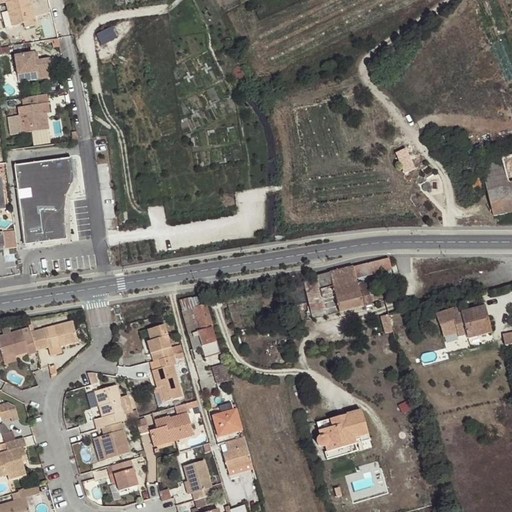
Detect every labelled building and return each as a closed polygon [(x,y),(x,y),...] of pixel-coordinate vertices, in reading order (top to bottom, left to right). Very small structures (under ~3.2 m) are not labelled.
[(35,25),(27,0),(14,0),(13,0),(0,0),(0,4),(5,3),(11,26),(23,23),(24,27),(35,25)] [(113,27),(97,33),(102,44),(118,38),(113,27)] [(33,63),(31,56),(12,59),(16,79),(34,75),(36,83),(52,80),(48,61),(37,63),(33,63)] [(49,106),(47,97),(28,100),(30,108),(18,110),(23,136),(49,132),(47,119),(44,119),(43,116),(42,108),(49,106)] [(440,138),(443,146),(453,143),(450,134),(440,138)] [(416,169),(408,154),(406,149),(396,154),(405,174),(416,169)] [(511,157),(502,160),(511,196),(511,157)] [(73,177),(71,160),(14,168),(26,248),(67,242),(65,228),(63,213),(66,198),(73,185),(73,177)] [(481,165),(494,216),(511,212),(511,196),(502,160),(481,165)] [(0,250),(17,248),(15,234),(7,234),(6,232),(0,232),(0,250)] [(320,290),(305,292),(312,320),(369,306),(363,283),(357,284),(356,278),(391,269),(389,259),(316,276),(320,290)] [(316,276),(302,280),(305,292),(320,290),(316,276)] [(205,359),(221,354),(206,304),(205,304),(202,294),(179,301),(182,311),(181,311),(193,351),(201,349),(205,359)] [(492,333),(485,307),(452,316),(449,310),(436,315),(442,334),(455,330),(458,337),(466,335),(467,339),(492,333)] [(34,331),(30,332),(31,334),(36,352),(47,349),(48,351),(61,347),(78,343),(73,322),(34,331)] [(151,355),(153,362),(154,362),(173,357),(165,326),(146,331),(150,342),(153,354),(151,355)] [(28,356),(37,354),(36,352),(31,334),(24,336),(22,331),(22,330),(0,336),(0,349),(2,359),(15,356),(15,357),(27,354),(28,356)] [(511,343),(511,333),(502,335),(504,345),(511,343)] [(63,354),(61,347),(48,351),(49,357),(63,354)] [(16,362),(15,357),(15,356),(2,359),(4,365),(16,362)] [(154,362),(153,362),(155,370),(152,372),(157,389),(160,388),(165,403),(182,398),(173,366),(176,365),(173,357),(154,362)] [(231,390),(223,364),(211,368),(218,394),(231,390)] [(121,423),(127,422),(117,386),(94,393),(98,407),(102,406),(105,417),(101,419),(104,428),(120,423),(121,423)] [(160,388),(157,389),(153,390),(154,394),(158,393),(161,404),(165,403),(160,388)] [(243,431),(237,410),(233,411),(230,401),(218,405),(220,415),(212,417),(218,438),(243,431)] [(0,417),(0,418),(2,422),(11,419),(12,423),(19,421),(16,409),(7,404),(0,405),(0,417)] [(360,411),(329,420),(331,428),(319,432),(320,437),(318,438),(317,440),(317,443),(318,446),(322,448),(325,447),(327,453),(324,453),(326,460),(357,452),(355,445),(353,440),(368,435),(360,411)] [(170,419),(169,417),(154,421),(156,430),(149,432),(152,443),(174,437),(175,442),(193,436),(187,414),(170,419)] [(331,428),(329,420),(317,424),(319,432),(331,428)] [(104,428),(101,429),(103,436),(98,438),(106,461),(130,453),(121,423),(120,423),(104,428)] [(369,440),(368,435),(353,440),(355,445),(369,440)] [(174,437),(152,443),(154,448),(175,442),(174,437)] [(245,437),(233,440),(234,442),(224,445),(227,453),(223,454),(228,473),(253,466),(245,437)] [(26,447),(23,438),(5,444),(7,452),(0,453),(0,477),(7,476),(25,470),(23,463),(21,458),(26,456),(23,448),(26,447)] [(131,461),(111,467),(113,476),(116,484),(118,492),(138,487),(131,461)] [(192,495),(193,501),(214,496),(212,488),(212,487),(209,480),(204,461),(183,467),(187,482),(188,482),(191,495),(192,495)] [(25,470),(7,476),(8,480),(26,475),(25,470)] [(187,495),(191,495),(188,482),(187,482),(183,483),(187,495)] [(40,494),(38,487),(18,492),(20,500),(0,505),(0,511),(28,511),(26,498),(40,494)] [(214,496),(193,501),(195,509),(196,510),(197,509),(216,504),(214,496)]
